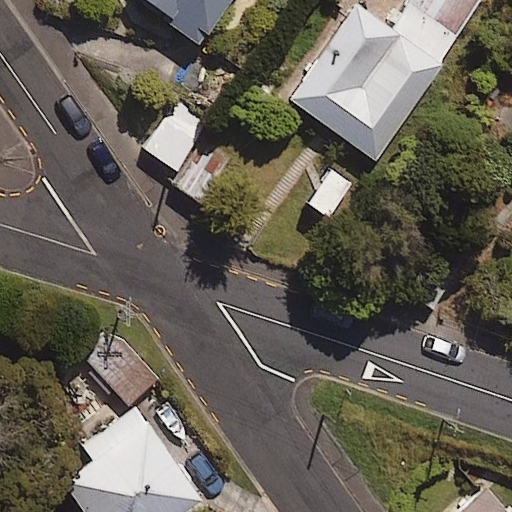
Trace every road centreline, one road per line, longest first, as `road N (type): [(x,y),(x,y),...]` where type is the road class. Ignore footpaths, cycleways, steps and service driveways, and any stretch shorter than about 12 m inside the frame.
road 1 (residential): [(511,395),(174,287)]
road 2 (residential): [(174,287),(0,42)]
road 3 (residential): [(327,511),(174,287)]
road 4 (residential): [(174,287),(0,223)]
